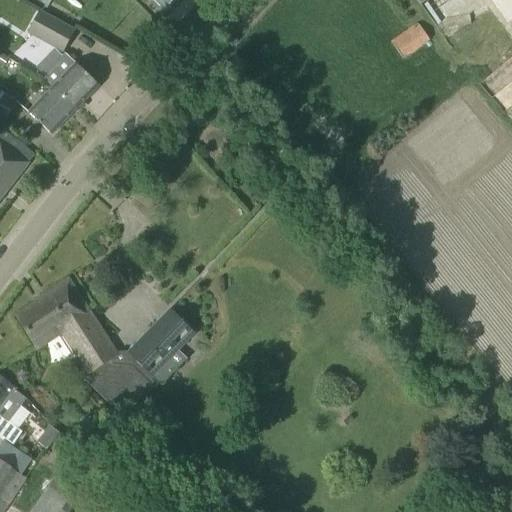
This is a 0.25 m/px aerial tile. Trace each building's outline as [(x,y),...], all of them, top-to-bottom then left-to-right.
[(40,12),(28,33),(62,52),(73,31),(40,12)] [(428,43),(416,25),(391,42),(403,60),(428,43)] [(43,77),(53,87),(76,109),(99,86),(75,64),(74,65),(64,55),(43,77)] [(51,136),(76,109),(53,87),(28,114),(36,122),(51,136)] [(18,103),(0,92),(0,121),(5,124),(18,103)] [(0,199),(34,156),(18,144),(2,131),(0,133),(0,199)] [(60,329),(79,355),(89,372),(93,376),(86,382),(117,413),(160,385),(186,359),(179,352),(195,335),(169,310),(127,353),(123,353),(120,353),(118,354),(114,356),(68,285),(19,317),(18,316),(17,317),(28,333),(37,345),(60,329)] [(15,389),(0,377),(0,438),(3,442),(5,439),(13,445),(21,435),(7,424),(26,401),(13,391),(15,389)] [(0,511),(4,511),(26,480),(0,461),(0,511)] [(68,511),(79,496),(55,480),(33,511),(68,511)]
